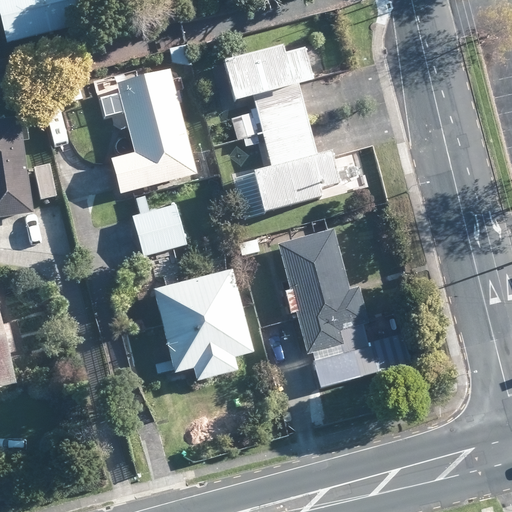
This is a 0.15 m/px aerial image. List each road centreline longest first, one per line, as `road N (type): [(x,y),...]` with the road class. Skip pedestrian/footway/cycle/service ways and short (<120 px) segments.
road 1 (residential): [(511,405),(412,0)]
road 2 (secondary): [(511,437),(267,511)]
